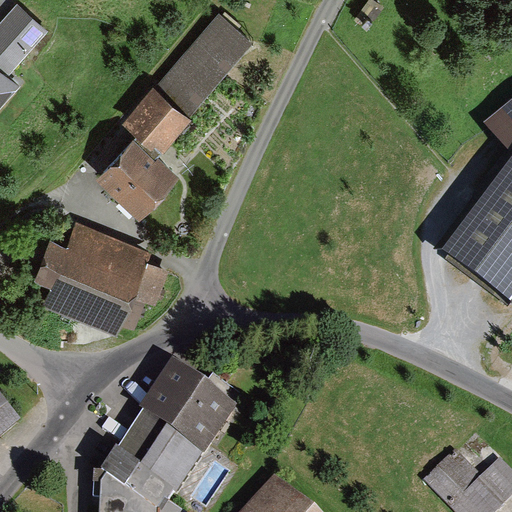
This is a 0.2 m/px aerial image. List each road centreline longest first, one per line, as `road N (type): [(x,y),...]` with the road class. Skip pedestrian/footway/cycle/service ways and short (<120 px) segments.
road 1 (residential): [(327,0),(218,238),(199,306),(74,400)]
road 2 (residential): [(0,500),(74,400)]
